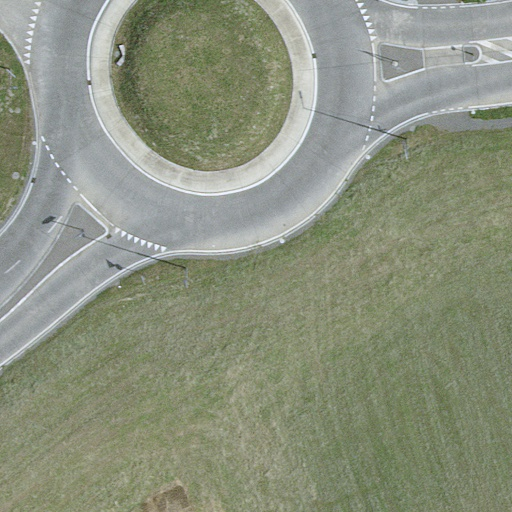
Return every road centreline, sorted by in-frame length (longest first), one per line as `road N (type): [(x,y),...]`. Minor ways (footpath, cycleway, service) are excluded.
road 1 (primary): [(118,189),(168,217),(214,224),(259,215),(298,191),(327,156),(345,115),(346,64)]
road 2 (primary): [(68,2),(58,51),(64,98),(80,139),(118,189)]
road 3 (primary): [(0,314),(118,189)]
road 4 (secondary): [(511,51),(346,64)]
